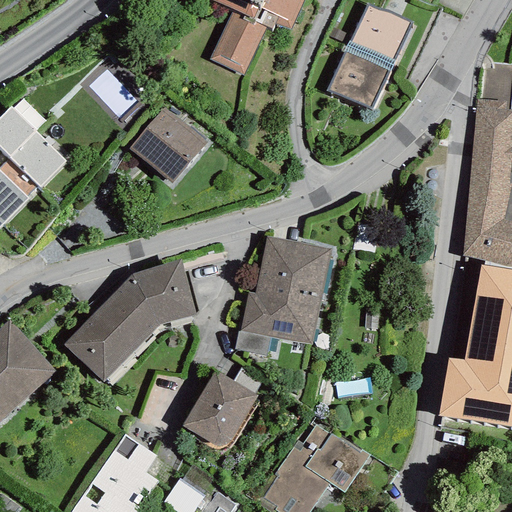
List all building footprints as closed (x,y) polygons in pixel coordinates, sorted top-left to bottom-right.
[(197,0),(231,17),(208,63),(243,80),(266,34),(272,37),(274,32),(290,39),(308,3),(301,0),(197,0)] [(367,9),(347,53),(392,76),(414,32),(367,9)] [(392,76),(347,53),(326,96),(371,118),(392,76)] [(511,157),(511,121),(469,113),(459,265),(472,268),(511,275),(511,157)] [(208,153),(164,114),(128,155),(171,193),(208,153)] [(0,236),(29,207),(24,203),(37,192),(40,193),(63,171),(11,118),(0,129),(0,236)] [(331,260),(265,246),(254,298),(249,297),(242,329),(239,329),(234,354),(264,360),(268,343),(311,352),(331,260)] [(132,284),(63,354),(104,395),(159,338),(195,329),(180,274),(132,284)] [(463,374),(448,371),(438,430),(511,443),(511,285),(481,280),(463,374)] [(7,332),(0,338),(0,432),(54,385),(7,332)] [(258,408),(214,381),(182,434),(214,455),(217,455),(222,455),(225,454),(228,453),(230,451),(258,408)] [(361,462),(316,431),(303,449),(297,445),(277,474),(280,477),(261,504),(271,511),(316,511),(330,493),(344,503),(369,466),(361,461),(361,462)] [(157,455),(124,433),(69,511),(136,511),(158,481),(145,472),(157,455)] [(180,475),(165,500),(185,511),(191,511),(205,491),(180,475)] [(230,511),(234,503),(215,492),(201,511),(230,511)]
